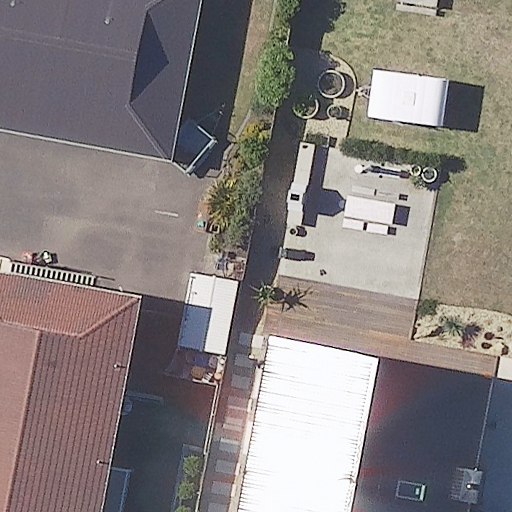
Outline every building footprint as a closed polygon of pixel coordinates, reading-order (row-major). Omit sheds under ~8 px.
[(0,0),(0,129),(174,161),(202,0),(0,0)] [(449,161),(298,134),(270,291),(421,318),(449,161)] [(248,271),(193,264),(182,357),(237,364),(248,271)] [(0,282),(0,511),(111,511),(149,310),(0,282)] [(511,511),(511,392),(263,352),(236,511),(511,511)]
